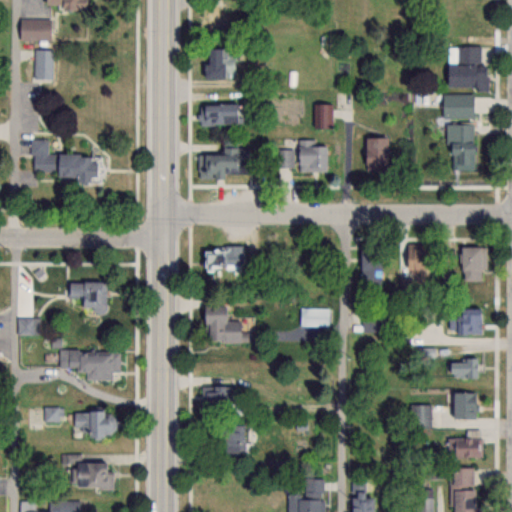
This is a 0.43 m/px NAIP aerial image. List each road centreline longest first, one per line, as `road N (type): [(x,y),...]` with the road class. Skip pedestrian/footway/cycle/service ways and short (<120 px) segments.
road 1 (primary): [(163,511),(166,0)]
road 2 (residential): [(511,215),(168,212)]
road 3 (residential): [(168,239),(0,238)]
